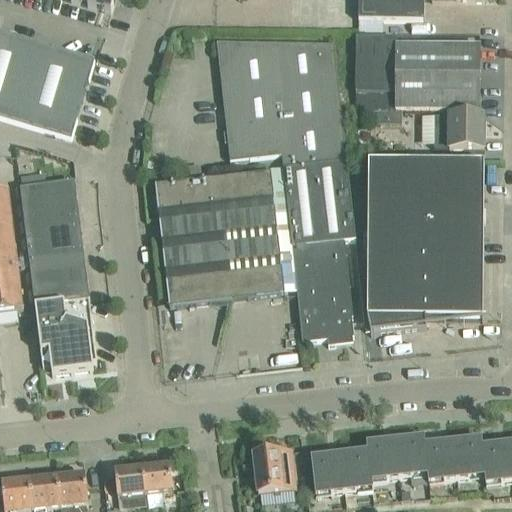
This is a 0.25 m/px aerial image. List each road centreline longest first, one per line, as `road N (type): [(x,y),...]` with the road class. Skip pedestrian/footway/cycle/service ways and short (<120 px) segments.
road 1 (unclassified): [(145,421),(118,187),(122,127),(161,0)]
road 2 (unclassified): [(202,415),(370,392),(511,384)]
road 3 (unclassified): [(0,437),(145,421)]
